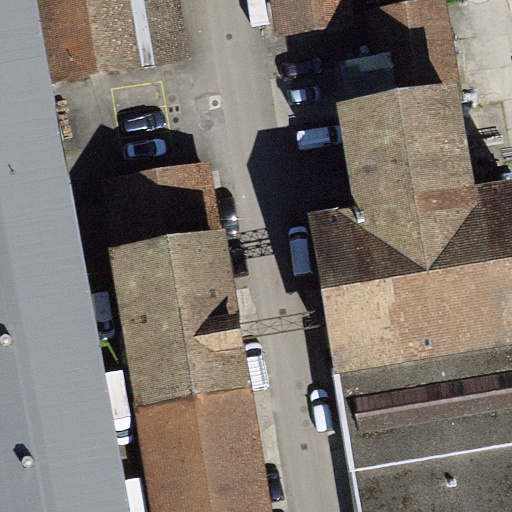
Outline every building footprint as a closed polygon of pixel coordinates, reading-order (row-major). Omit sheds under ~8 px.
[(122,511),(13,0),(0,0),(0,511),(122,511)] [(165,0),(41,0),(58,83),(177,59),(165,0)] [(265,0),(273,45),(338,34),(332,0),(265,0)] [(439,8),(367,19),(377,80),(448,69),(439,8)] [(343,222),(305,229),(356,511),(511,511),(511,285),(496,194),(456,201),(438,100),(325,120),(343,222)] [(259,511),(201,175),(95,193),(151,511),(259,511)]
